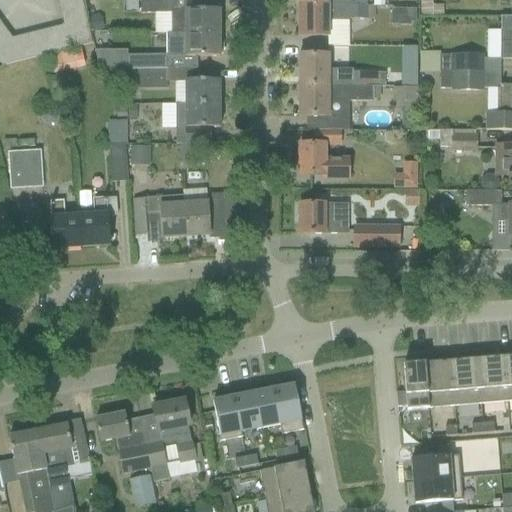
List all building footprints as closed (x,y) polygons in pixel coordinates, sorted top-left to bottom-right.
[(83,8),(81,0),(66,0),(57,2),(60,14),(83,8)] [(199,12),(198,0),(139,0),(140,12),(140,14),(153,14),(171,14),(171,34),(218,34),(218,12),(199,12)] [(419,0),(420,18),(431,18),(430,0),(419,0)] [(327,21),(367,22),(367,7),(366,7),(298,7),(298,38),(327,38),(327,21)] [(86,22),(83,8),(60,14),(63,27),(86,22)] [(391,9),(391,25),(415,26),(416,9),(391,9)] [(511,60),(511,18),(499,18),(499,61),(511,60)] [(56,54),(92,45),(86,22),(63,27),(50,30),(56,54)] [(0,25),(0,48),(11,40),(1,25),(0,25)] [(44,57),(56,54),(50,30),(38,33),(44,57)] [(33,60),(44,57),(38,33),(27,36),(33,60)] [(219,46),(218,34),(171,34),(171,57),(219,58),(219,57),(222,56),(222,46),(219,46)] [(0,48),(0,65),(1,67),(33,60),(27,36),(11,40),(0,48)] [(348,74),(348,72),(327,72),(327,56),(298,56),(298,87),(372,87),(384,87),(384,74),(348,74)] [(441,57),(441,74),(482,74),(482,57),(450,56),(450,57),(441,57)] [(164,70),(164,57),(127,57),(127,71),(164,70)] [(166,84),(166,70),(164,70),(127,71),(127,92),(166,91),(166,84)] [(177,70),(166,70),(166,84),(174,84),(174,82),(177,82),(177,70)] [(482,93),(482,74),(441,74),(440,90),(451,90),(451,92),(482,93)] [(219,105),(219,82),(184,82),(184,105),(219,105)] [(298,87),(298,118),(321,118),(327,118),(327,102),(372,102),(372,87),(298,87)] [(511,87),(499,87),(499,114),(484,114),(484,132),(511,131),(511,87)] [(403,103),(403,114),(418,114),(418,89),(392,89),(392,103),(403,103)] [(219,129),(219,105),(184,105),(175,106),(175,145),(179,145),(189,145),(193,145),(209,145),(209,129),(219,129)] [(108,127),(109,146),(127,145),(126,126),(125,121),(108,122),(108,127)] [(323,162),(323,147),(340,148),(340,132),(332,132),(312,132),(312,146),(298,146),(299,178),(324,178),(324,180),(348,180),(348,162),(323,162)] [(427,133),(427,141),(439,142),(439,149),(450,149),(450,153),(476,153),(476,136),(474,136),(474,133),(427,133)] [(189,145),(179,145),(181,172),(195,171),(193,145),(189,145)] [(111,184),(127,183),(125,147),(109,148),(111,184)] [(511,147),(494,148),(494,176),(494,178),(495,178),(511,177),(511,147)] [(130,148),(130,166),(150,166),(150,148),(130,148)] [(10,190),(42,189),(40,153),(8,155),(10,190)] [(498,180),(495,178),(494,178),(494,176),(492,175),(485,175),(480,180),(480,187),(485,192),(492,192),(498,187),(498,180)] [(392,176),(392,190),(416,190),(416,176),(402,176),(392,176)] [(492,206),(492,192),(485,192),(464,192),(464,208),(490,208),(492,208),(492,206)] [(206,197),(206,206),(183,207),(185,238),(208,236),(208,240),(214,240),(213,226),(223,225),(221,196),(206,197)] [(185,238),(183,207),(182,199),(133,202),(135,237),(146,236),(146,243),(155,242),(155,244),(162,244),(162,240),(185,238)] [(108,247),(107,220),(106,216),(105,200),(93,201),(94,217),(78,218),(81,249),(108,247)] [(81,249),(78,218),(63,219),(62,203),(50,204),(51,220),(53,251),(81,249)] [(296,211),(296,219),(299,221),(299,236),(324,236),(324,235),(347,235),(347,219),(336,219),(336,205),(299,205),(299,209),(296,211)] [(511,206),(501,206),(496,206),(496,222),(509,222),(508,238),(511,238),(511,206)] [(397,229),(353,229),(353,249),(397,249),(397,229)] [(506,404),(511,403),(511,357),(503,359),(506,404)] [(480,406),(506,404),(503,359),(476,361),(480,406)] [(476,361),(450,363),(454,408),(480,406),(476,361)] [(450,363),(424,365),(427,410),(454,408),(450,363)] [(424,365),(402,367),(404,381),(402,382),(403,392),(404,392),(405,394),(395,395),(397,409),(406,409),(406,412),(427,410),(424,365)] [(294,387),(273,391),(282,436),(303,432),(294,387)] [(282,436),(273,391),(253,395),(260,430),(279,427),(281,436),(282,436)] [(260,430),(253,395),(233,399),(241,439),(242,439),(241,434),(260,430)] [(241,439),(233,399),(212,403),(220,443),(241,439)] [(143,437),(150,471),(153,484),(168,480),(161,445),(175,442),(179,464),(193,461),(186,427),(188,427),(187,422),(183,402),(151,409),(155,429),(156,434),(143,437)] [(129,440),(124,414),(94,420),(99,445),(115,442),(121,476),(150,471),(143,437),(142,433),(141,433),(142,437),(129,440)] [(493,424),(482,425),(483,435),(494,434),(493,424)] [(472,436),(483,435),(482,425),(471,426),(472,436)] [(66,426),(36,432),(53,511),(73,511),(67,482),(91,477),(88,462),(84,442),(69,445),(66,426)] [(455,427),(444,428),(445,438),(456,437),(455,427)] [(53,511),(36,432),(8,438),(13,462),(16,477),(25,475),(32,511),(53,511)] [(436,459),(410,461),(412,483),(460,479),(458,457),(448,458),(447,446),(435,447),(436,459)] [(297,458),(295,448),(285,450),(287,460),(297,458)] [(287,460),(285,450),(274,453),(276,463),(287,460)] [(255,456),(244,459),(246,468),(257,466),(255,456)] [(246,468),(244,459),(234,461),(236,471),(246,468)] [(264,499),(308,490),(303,464),(259,472),(264,499)] [(150,478),(128,482),(132,498),(153,494),(150,478)] [(460,479),(412,483),(414,506),(440,504),(440,511),(452,511),(452,503),(462,502),(460,479)] [(312,511),(308,490),(264,499),(266,511),(312,511)] [(218,497),(221,508),(230,506),(228,495),(218,497)]
